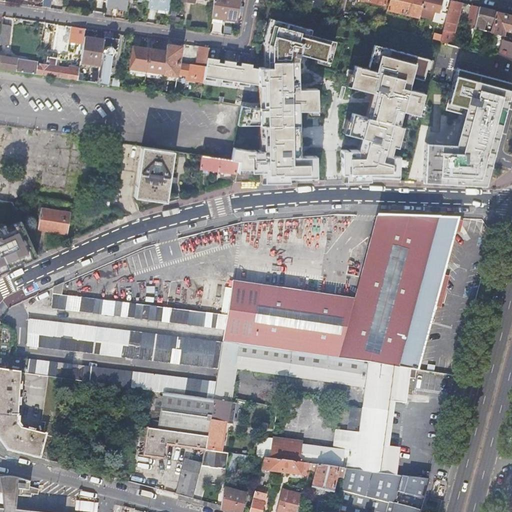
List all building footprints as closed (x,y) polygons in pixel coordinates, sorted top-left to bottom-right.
[(126,10),(127,0),(106,0),(105,7),(112,8),(119,9),(126,10)] [(169,10),(169,6),(170,0),(148,0),(149,1),(148,7),(158,9),(169,10)] [(214,0),(212,18),(224,20),(237,22),(240,0),(214,0)] [(304,0),(303,7),(311,9),(313,0),(304,0)] [(386,10),(419,18),(420,14),(422,0),(388,0),(387,7),(386,10)] [(438,12),(440,0),(422,0),(420,14),(423,14),(423,13),(432,15),(433,11),(438,12)] [(444,43),(454,46),(457,34),(453,33),(457,16),(461,17),(462,13),(458,12),(459,8),(461,3),(450,1),(440,42),(444,43)] [(169,10),(167,22),(174,23),(177,7),(169,6),(169,10)] [(466,27),(474,28),(479,8),(471,6),(466,27)] [(491,32),(496,12),(487,10),(479,8),(474,28),(483,30),(485,23),(492,24),(490,32),(491,32)] [(511,15),(496,12),(491,32),(503,36),(504,31),(511,32),(511,15)] [(259,173),(259,183),(316,182),(316,156),(299,156),(298,110),(316,109),(316,88),(297,88),(297,59),(299,52),(329,61),(335,40),(310,33),(311,28),(269,17),(263,42),(267,44),(268,66),(256,67),(256,68),(252,67),(253,64),(242,63),(242,66),(235,65),(235,62),(225,60),(224,63),(217,62),(218,59),(206,58),(205,67),(204,77),(210,79),(210,81),(215,82),(215,79),(221,80),(221,81),(228,82),(228,84),(232,84),(232,81),(238,82),(238,84),(245,84),(245,87),(250,87),(251,84),(256,85),(256,86),(260,86),(260,108),(241,106),(240,126),(265,125),(266,150),(251,151),(239,148),(238,160),(237,173),(259,173)] [(9,27),(2,25),(0,36),(0,44),(6,45),(9,27)] [(85,29),(72,27),(71,35),(70,43),(83,45),(84,37),(85,29)] [(94,65),(91,83),(98,84),(103,50),(103,48),(104,40),(94,38),(84,37),(83,45),(80,63),(94,65)] [(105,37),(104,40),(103,48),(116,49),(117,48),(119,39),(112,38),(105,37)] [(497,57),(511,60),(511,41),(502,39),(497,57)] [(181,47),(167,44),(166,51),(162,73),(162,74),(177,76),(177,74),(186,75),(186,77),(203,80),(204,77),(205,67),(197,65),(188,64),(188,66),(179,64),(180,55),(181,47)] [(340,150),(341,181),(381,180),(396,181),(398,156),(389,156),(392,147),(396,148),(402,127),(397,126),(401,111),(417,115),(423,93),(407,89),(410,77),(422,80),(428,59),(373,45),(367,69),(354,65),(348,86),(371,92),(364,117),(351,113),(345,133),(359,137),(356,150),(340,150)] [(146,71),(149,49),(141,48),(133,46),(129,68),(146,71)] [(208,48),(200,46),(197,65),(205,67),(206,58),(208,48)] [(162,73),(166,51),(157,50),(149,49),(146,71),(162,73)] [(103,50),(98,84),(107,85),(110,64),(113,65),(114,62),(114,60),(111,59),(112,54),(107,53),(107,51),(103,50)] [(0,55),(0,68),(36,74),(37,67),(38,62),(18,58),(0,55)] [(37,67),(36,74),(77,81),(79,68),(69,66),(69,69),(55,67),(57,58),(47,57),(45,65),(40,65),(40,67),(37,67)] [(424,142),(422,182),(484,186),(493,153),(511,82),(511,81),(456,67),(444,110),(462,114),(453,144),(424,142)] [(166,202),(173,151),(141,146),(134,197),(150,199),(166,202)] [(237,173),(238,160),(201,155),(200,168),(237,173)] [(108,210),(110,202),(109,202),(99,200),(97,208),(108,210)] [(70,213),(40,208),(37,230),(67,235),(69,224),(70,213)] [(353,299),(337,359),(415,371),(416,371),(430,320),(432,320),(440,289),(443,276),(442,275),(453,236),(458,219),(436,218),(377,215),(376,215),(359,276),(358,281),(353,299)] [(21,217),(0,225),(0,274),(37,260),(21,217)] [(337,359),(353,299),(232,279),(232,280),(226,315),(224,329),(223,338),(222,341),(337,359)] [(52,294),(61,295),(63,283),(53,288),(52,294)] [(224,329),(226,315),(61,295),(52,294),(51,301),(50,308),(224,329)] [(218,368),(222,343),(27,320),(26,345),(218,368)] [(61,379),(149,391),(164,393),(213,399),(213,397),(215,383),(8,357),(9,345),(12,346),(12,332),(0,323),(0,370),(19,373),(47,377),(61,379)] [(213,397),(213,399),(230,402),(236,368),(365,387),(362,409),(359,409),(356,432),(353,432),(351,451),(302,444),(299,463),(311,464),(321,466),(345,469),(396,475),(400,448),(383,446),(389,401),(405,403),(408,378),(414,379),(415,371),(337,359),(222,341),(222,343),(218,368),(215,383),(213,397)] [(0,421),(16,424),(19,373),(0,370),(0,421)] [(54,429),(61,379),(47,377),(40,423),(43,423),(43,427),(47,428),(54,429)] [(164,393),(163,398),(161,409),(160,416),(158,430),(147,429),(147,430),(145,443),(144,450),(143,456),(165,460),(167,445),(205,450),(213,399),(164,393)] [(230,402),(213,399),(205,450),(220,452),(225,423),(233,424),(236,403),(235,403),(230,402)] [(160,416),(161,409),(150,408),(149,414),(160,416)] [(47,428),(43,427),(42,435),(20,429),(16,424),(0,421),(0,440),(1,441),(7,450),(41,459),(47,428)] [(53,440),(54,429),(47,428),(41,459),(47,460),(50,450),(53,440)] [(269,459),(299,463),(302,444),(302,443),(272,439),(269,459)] [(220,452),(205,450),(201,466),(209,467),(209,468),(214,469),(218,469),(218,468),(226,469),(228,453),(220,452)] [(308,476),(309,470),(311,464),(299,463),(269,459),(263,458),(260,470),(308,476)] [(337,477),(343,478),(345,469),(321,466),(311,464),(309,470),(315,472),(311,487),(333,492),(337,477)] [(333,511),(419,511),(420,510),(394,503),(397,492),(423,499),(428,480),(396,475),(345,469),(343,478),(333,511)] [(187,471),(181,496),(192,499),(199,474),(187,471)] [(0,494),(1,494),(17,496),(22,497),(22,495),(31,496),(31,494),(37,495),(38,490),(29,489),(28,483),(25,482),(22,481),(19,480),(16,479),(14,478),(11,477),(9,476),(6,476),(4,476),(1,475),(0,475),(0,494)] [(223,488),(221,506),(220,510),(227,511),(240,511),(245,494),(223,488)] [(295,511),(300,494),(282,490),(276,511),(295,511)] [(248,511),(259,511),(265,494),(254,492),(254,491),(248,511)] [(1,494),(2,507),(15,509),(17,496),(1,494)]
